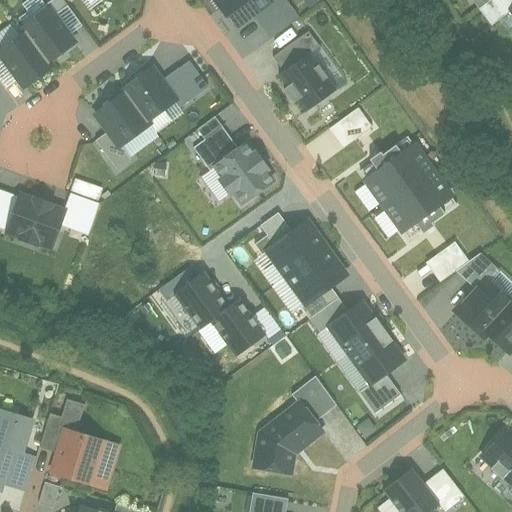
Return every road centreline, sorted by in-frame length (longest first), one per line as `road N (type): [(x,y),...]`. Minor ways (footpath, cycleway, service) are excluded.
road 1 (residential): [(463,379),(309,179)]
road 2 (residential): [(309,179),(185,0)]
road 3 (residential): [(183,0),(51,100),(38,138)]
road 4 (residential): [(343,511),(349,477),(463,379)]
road 5 (residential): [(209,251),(309,179)]
